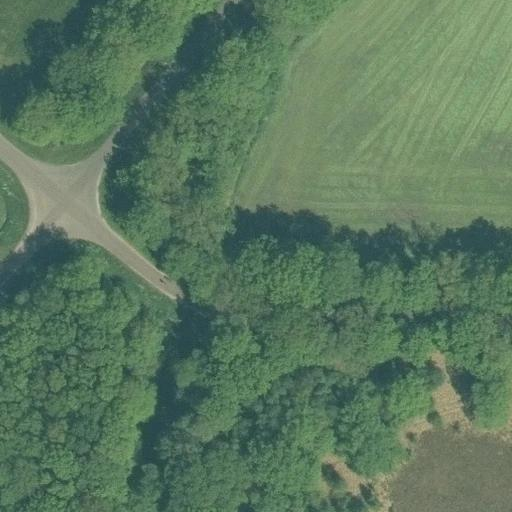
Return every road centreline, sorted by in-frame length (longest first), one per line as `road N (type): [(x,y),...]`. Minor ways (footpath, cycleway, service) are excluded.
road 1 (unclassified): [(511,325),(239,316),(157,280),(65,200)]
road 2 (unclassified): [(65,200),(232,0)]
